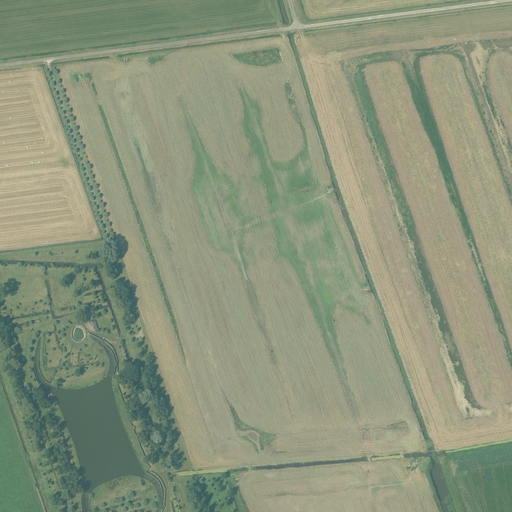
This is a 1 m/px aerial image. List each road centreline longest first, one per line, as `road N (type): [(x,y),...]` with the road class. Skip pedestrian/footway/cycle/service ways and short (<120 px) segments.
road 1 (unclassified): [(0,64),(295,26)]
road 2 (unclassified): [(295,26),(505,0)]
